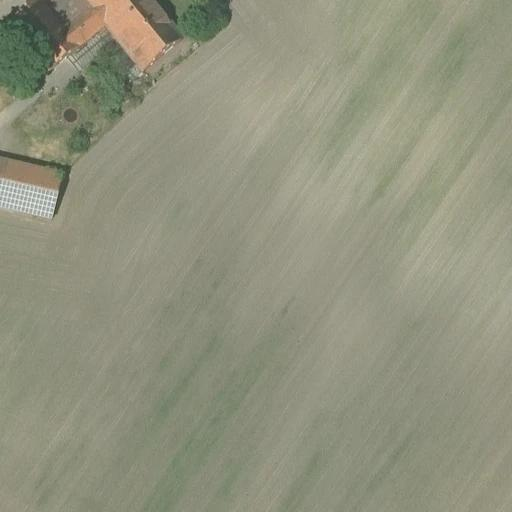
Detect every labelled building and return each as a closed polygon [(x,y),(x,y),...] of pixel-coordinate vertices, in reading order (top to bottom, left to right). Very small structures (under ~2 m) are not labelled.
[(66,30),(40,0),(38,0),(5,28),(45,77),(104,28),(98,19),(90,10),(66,30)] [(82,0),(90,10),(98,19),(121,0),(82,0)] [(181,43),(145,0),(121,0),(98,19),(104,28),(142,75),(181,43)] [(24,59),(6,75),(16,87),(35,71),(24,59)] [(62,180),(0,165),(0,210),(53,222),(62,180)]
